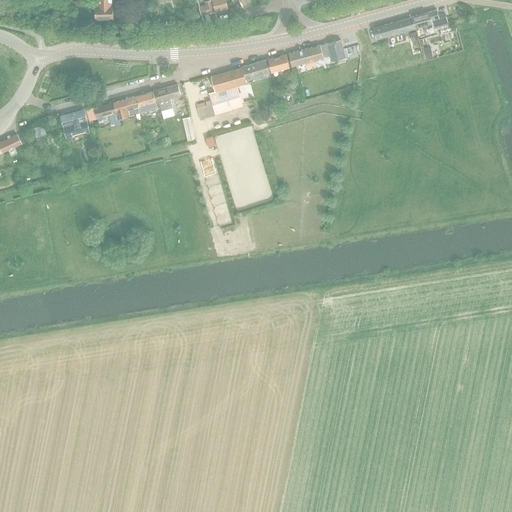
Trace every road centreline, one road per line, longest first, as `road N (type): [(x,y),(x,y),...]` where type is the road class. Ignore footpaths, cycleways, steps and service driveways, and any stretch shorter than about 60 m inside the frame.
road 1 (residential): [(23,100),(64,108),(212,63),(221,50)]
road 2 (secondary): [(35,57),(221,50)]
road 3 (residential): [(143,19),(206,23),(289,2)]
road 4 (secondary): [(314,33),(430,0)]
